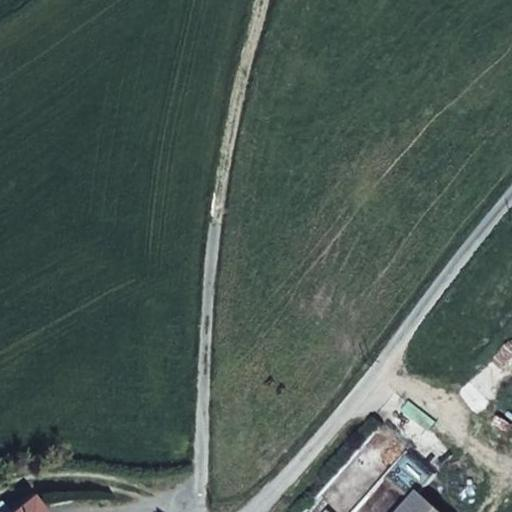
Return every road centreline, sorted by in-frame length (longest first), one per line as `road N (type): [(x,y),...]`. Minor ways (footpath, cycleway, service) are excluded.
road 1 (track): [(208,511),(192,458),(237,80),(255,0)]
road 2 (residential): [(511,200),(242,511)]
